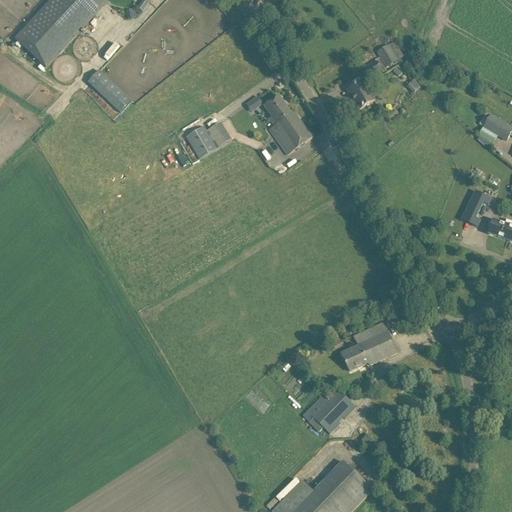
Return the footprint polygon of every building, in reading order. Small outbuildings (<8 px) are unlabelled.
[(104,0),(52,0),(15,40),(47,69),(108,3),(104,0)] [(147,0),(144,0),(139,9),(144,12),(150,2),(147,0)] [(87,35),(84,39),(98,49),(101,45),(87,35)] [(404,58),(395,43),(390,45),(377,53),(386,69),(404,58)] [(361,73),(367,82),(382,72),(376,64),(361,73)] [(88,84),(120,113),(131,101),(100,71),(88,84)] [(413,94),(420,88),(413,81),(406,87),(413,94)] [(348,91),(360,111),(375,102),(363,82),(348,91)] [(264,107),(272,119),(270,121),(274,127),(269,130),(287,157),(312,139),(295,114),(293,115),(279,97),(264,107)] [(245,103),(249,112),(262,107),(259,98),(245,103)] [(486,114),(479,125),(484,128),(491,117),(486,114)] [(511,128),(491,117),(484,128),(506,141),(509,136),(511,137),(511,128)] [(186,138),(200,160),(232,141),(221,124),(207,132),(204,127),(186,138)] [(497,138),(483,130),(479,137),(492,145),(497,138)] [(190,157),(183,145),(178,148),(185,159),(190,157)] [(234,152),(99,218),(110,240),(117,247),(126,265),(130,261),(138,257),(145,263),(165,253),(184,235),(178,237),(200,215),(223,204),(231,212),(259,198),(247,175),(219,189),(213,183),(241,169),(237,161),(244,158),(240,149),(234,152)] [(337,190),(318,160),(267,191),(285,222),(337,190)] [(463,218),(462,221),(478,228),(480,222),(476,220),(482,208),(484,203),(488,205),(491,201),(491,200),(480,194),(475,192),(463,218)] [(240,215),(251,226),(263,214),(253,203),(240,215)] [(493,221),(489,234),(511,242),(511,222),(507,221),(505,225),(493,221)] [(355,337),(359,347),(342,354),(350,372),(369,364),(370,366),(398,354),(390,335),(388,336),(383,324),(355,337)] [(345,420),(356,409),(338,392),(312,418),(330,436),(341,424),(339,423),(343,419),(345,420)] [(272,511),(353,511),(373,491),(343,462),(313,492),(302,482),(272,511)]
